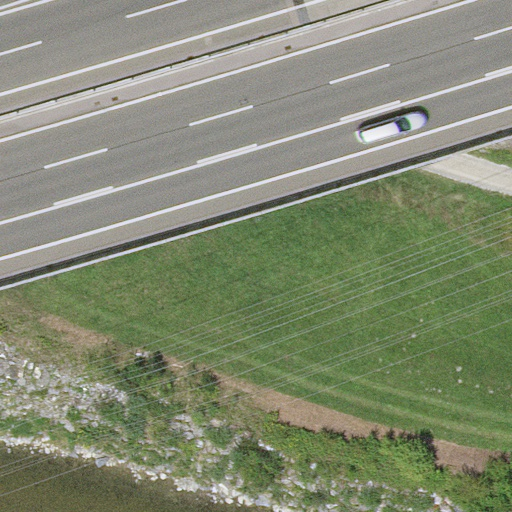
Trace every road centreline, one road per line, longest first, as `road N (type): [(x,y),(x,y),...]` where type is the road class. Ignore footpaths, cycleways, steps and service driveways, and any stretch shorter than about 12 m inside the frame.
road 1 (track): [(0,9),(511,184)]
road 2 (motorway): [(0,182),(511,29)]
road 3 (motorway): [(189,0),(0,54)]
